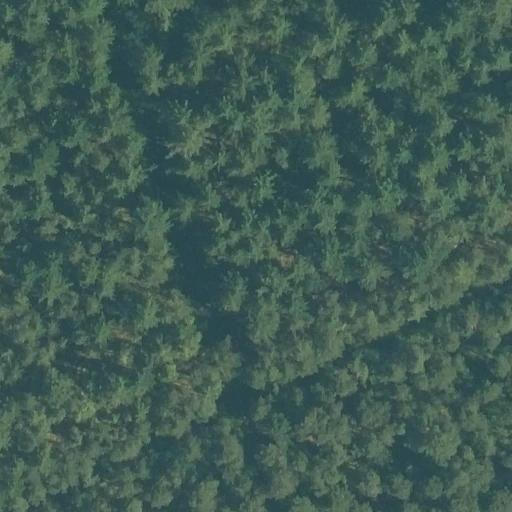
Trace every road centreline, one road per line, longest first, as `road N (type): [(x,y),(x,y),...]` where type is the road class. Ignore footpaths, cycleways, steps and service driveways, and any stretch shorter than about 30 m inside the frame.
road 1 (track): [(109,0),(236,395)]
road 2 (track): [(511,262),(236,395)]
road 3 (track): [(236,395),(273,511)]
